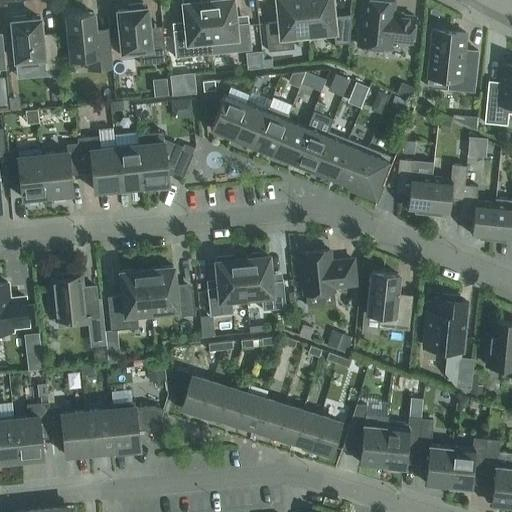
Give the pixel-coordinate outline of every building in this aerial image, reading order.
[(213,53),(207,0),(199,1),(199,0),(183,0),(186,28),(172,30),(175,57),(213,53)] [(209,0),(207,0),(213,53),(251,49),(248,22),(234,23),(231,0),(209,0)] [(307,33),(303,0),(276,0),(279,21),(264,23),(267,50),(293,48),(292,34),(307,33)] [(303,0),(307,33),(333,30),(334,44),(348,42),(351,14),(332,15),(330,0),(303,0)] [(394,0),(393,0),(361,0),(357,44),(389,48),(390,40),(412,42),(414,16),(393,14),(394,0)] [(117,10),(121,56),(139,54),(140,64),(165,61),(163,35),(150,37),(147,7),(144,7),(143,3),(128,4),(128,9),(117,10)] [(83,13),(66,14),(70,58),(87,57),(88,69),(112,67),(110,40),(108,27),(94,28),(93,12),(83,13)] [(12,20),(11,20),(15,60),(17,78),(59,74),(59,68),(55,35),(44,37),(41,34),(41,33),(40,17),(26,19),(26,15),(12,16),(12,20)] [(463,49),(465,32),(432,29),(427,76),(448,78),(447,88),(473,90),(477,50),(463,49)] [(271,57),(262,58),(263,67),(272,66),(271,57)] [(511,64),(504,63),(501,88),(487,86),(483,122),(507,124),(508,113),(511,112),(511,64)] [(291,72),(287,82),(298,86),(305,71),(291,72)] [(194,72),(169,74),(171,95),(196,93),(194,74),(194,72)] [(301,83),(312,88),(317,78),(305,73),(301,83)] [(335,73),(331,84),(343,89),(347,78),(335,73)] [(257,76),(253,85),(259,87),(262,78),(257,76)] [(203,81),(204,91),(216,89),(215,79),(203,81)] [(408,85),(404,96),(411,99),(415,88),(408,85)] [(378,90),(374,99),(384,103),(387,93),(378,90)] [(224,93),(210,128),(232,137),(246,102),(224,93)] [(394,94),(390,105),(407,112),(411,101),(394,94)] [(19,96),(8,97),(9,110),(20,109),(19,96)] [(191,98),(172,99),(174,117),(193,115),(191,98)] [(111,101),(112,110),(125,109),(125,101),(111,101)] [(232,137),(252,145),(268,106),(267,105),(265,110),(246,102),(232,137)] [(288,114),(268,106),(252,145),(272,153),(288,114)] [(306,126),(287,119),(288,114),(272,153),(292,161),(306,126)] [(453,114),(452,118),(475,129),(477,116),(453,114)] [(440,118),(439,132),(449,133),(450,119),(440,118)] [(328,130),(327,130),(325,134),(306,126),(292,161),(312,169),(328,130)] [(312,169),(332,178),(348,138),(328,130),(312,169)] [(138,133),(143,185),(168,182),(162,131),(138,133)] [(138,133),(137,133),(138,143),(114,146),(119,187),(143,185),(138,133)] [(80,167),(91,166),(94,190),(119,187),(114,146),(100,147),(99,135),(77,137),(80,167)] [(42,153),(46,195),(71,192),(69,168),(80,167),(77,137),(77,138),(77,142),(66,144),(67,151),(42,153)] [(348,138),(332,178),(352,186),(368,146),(348,138)] [(403,140),(402,151),(413,153),(415,141),(403,140)] [(352,186),(374,195),(390,155),(368,146),(352,186)] [(183,175),(193,152),(182,148),(172,171),(183,175)] [(19,174),(22,197),(46,195),(42,153),(18,156),(17,149),(5,150),(8,175),(19,174)] [(427,210),(430,176),(431,176),(431,171),(411,169),(412,159),(398,158),(397,165),(395,187),(394,192),(407,193),(406,208),(427,210)] [(430,176),(427,210),(447,212),(449,196),(460,198),(461,198),(463,184),(465,165),(451,163),(449,178),(431,176),(430,176)] [(394,165),(386,186),(395,187),(397,165),(394,165)] [(463,184),(461,198),(460,198),(458,217),(472,218),(470,234),(491,236),(494,202),(493,202),(475,200),(476,185),(463,184)] [(493,202),(494,202),(491,236),(511,238),(511,235),(511,199),(494,197),(493,202)] [(329,249),(299,252),(304,293),(305,293),(307,307),(335,304),(333,290),(333,286),(355,283),(352,259),(338,260),(338,262),(330,263),(329,249)] [(242,258),(246,301),(261,300),(262,309),(285,307),(282,280),(270,281),(268,255),(264,256),(264,255),(260,252),(250,253),(247,257),(242,258)] [(218,286),(206,287),(209,315),(233,312),(232,303),(246,301),(242,258),(233,259),(233,255),(215,257),(218,286)] [(146,268),(151,312),(177,309),(178,315),(194,314),(192,288),(175,289),(173,265),(146,268)] [(120,270),(123,300),(107,301),(110,329),(138,327),(136,313),(151,312),(146,268),(120,270)] [(398,273),(371,270),(367,312),(379,313),(378,326),(408,329),(411,303),(395,301),(398,273)] [(55,274),(55,277),(52,277),(56,320),(98,315),(95,285),(82,287),(80,274),(69,276),(69,272),(55,274)] [(0,330),(12,330),(12,326),(28,324),(25,296),(9,298),(7,282),(0,282),(0,330)] [(424,345),(461,349),(466,301),(460,300),(460,295),(442,293),(442,298),(436,298),(434,317),(426,317),(424,345)] [(511,322),(491,320),(489,334),(485,333),(483,350),(487,351),(486,364),(511,367),(511,322)] [(331,329),(326,344),(347,351),(352,336),(331,329)] [(38,331),(23,333),(27,370),(42,368),(38,331)] [(275,344),(274,337),(263,338),(263,346),(275,344)] [(287,337),(284,344),(294,348),(297,340),(287,337)] [(241,340),(242,347),(254,346),(253,339),(241,340)] [(220,342),(221,350),(233,348),(232,341),(220,342)] [(221,350),(220,342),(209,343),(210,351),(221,350)] [(311,346),(309,353),(320,356),(322,349),(311,346)] [(176,347),(173,358),(184,361),(187,350),(176,347)] [(338,364),(340,356),(329,352),(327,360),(338,364)] [(340,356),(338,364),(349,367),(352,360),(340,356)] [(468,386),(471,358),(459,357),(456,384),(468,386)] [(164,364),(147,365),(148,376),(165,374),(164,364)] [(82,366),(83,375),(95,374),(95,365),(82,366)] [(470,384),(469,395),(481,397),(482,384),(477,384),(478,372),(471,372),(470,384)] [(200,412),(210,381),(191,375),(181,406),(200,412)] [(219,418),(229,386),(210,381),(200,412),(219,418)] [(46,382),(37,383),(38,395),(40,395),(41,402),(48,401),(46,382)] [(219,418),(237,424),(247,392),(229,386),(219,418)] [(255,430),(265,398),(247,392),(237,424),(255,430)] [(274,435),(284,404),(265,398),(255,430),(274,435)] [(109,402),(114,449),(139,446),(137,429),(144,429),(155,432),(163,408),(151,405),(134,406),(134,400),(109,402)] [(27,416),(13,417),(18,458),(43,456),(40,432),(51,431),(48,406),(48,402),(26,405),(27,416)] [(85,410),(90,451),(114,449),(109,402),(108,403),(108,407),(85,410)] [(385,425),(384,425),(363,423),(365,404),(355,403),(349,427),(363,429),(359,462),(381,464),(385,425)] [(284,404),(274,435),(292,441),(302,409),(284,404)] [(90,451),(85,410),(60,412),(60,405),(48,406),(51,431),(62,430),(65,454),(90,451)] [(320,415),(302,409),(292,441),(310,447),(320,415)] [(320,415),(310,447),(329,453),(339,421),(320,415)] [(384,425),(385,425),(381,464),(403,466),(406,441),(417,443),(420,418),(408,416),(407,423),(385,420),(384,425)] [(0,460),(18,458),(13,417),(0,418),(0,460)] [(429,443),(432,419),(420,418),(417,443),(429,444),(429,443)] [(451,446),(447,485),(469,487),(472,462),(483,463),(486,438),(473,437),(471,448),(451,446)] [(511,458),(496,457),(498,440),(486,438),(483,463),(495,464),(491,503),(511,505),(511,458)] [(447,485),(451,446),(429,443),(429,444),(425,483),(447,485)]
